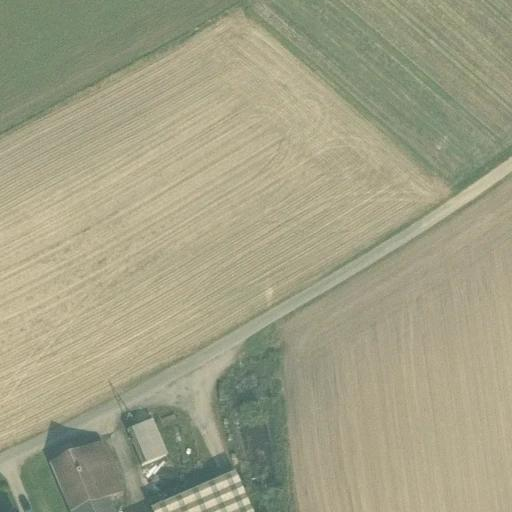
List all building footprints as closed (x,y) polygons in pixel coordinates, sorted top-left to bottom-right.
[(150,422),(126,432),(141,467),(165,457),(150,422)] [(122,495),(101,444),(86,451),(94,471),(106,500),(107,501),(122,495)] [(86,451),(50,466),(63,498),(76,492),(71,481),(94,471),(86,451)] [(94,471),(71,481),(76,492),(63,498),(68,511),(74,511),(106,500),(94,471)] [(245,511),(232,478),(154,511),(245,511)] [(106,500),(74,511),(111,511),(107,501),(106,500)]
